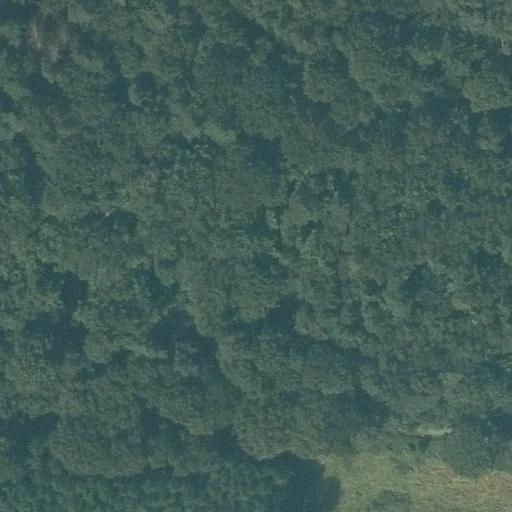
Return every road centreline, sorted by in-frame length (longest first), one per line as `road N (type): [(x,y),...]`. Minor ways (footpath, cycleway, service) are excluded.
road 1 (track): [(0,143),(511,77)]
road 2 (unclassified): [(511,449),(379,425),(179,406),(52,402),(0,410)]
